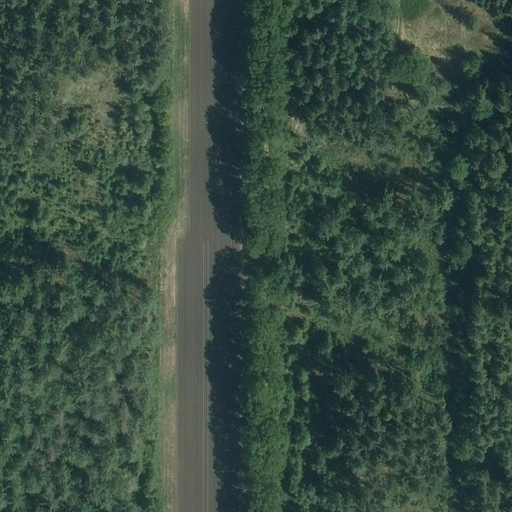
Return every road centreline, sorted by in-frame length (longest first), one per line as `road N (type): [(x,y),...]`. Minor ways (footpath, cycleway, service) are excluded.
road 1 (track): [(268,511),(269,0)]
road 2 (track): [(476,511),(467,107)]
road 3 (track): [(511,106),(435,107),(408,86),(397,55),(396,0)]
